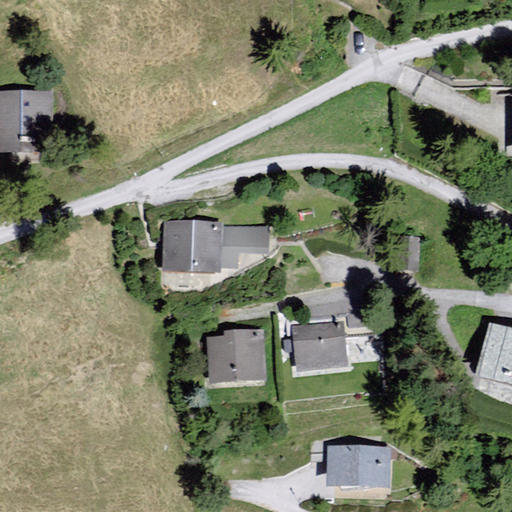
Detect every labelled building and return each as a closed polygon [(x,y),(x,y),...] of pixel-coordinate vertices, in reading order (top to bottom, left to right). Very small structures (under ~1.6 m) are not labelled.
[(0,163),(56,164),(57,99),(0,98),(0,163)] [(273,229),(162,226),(161,279),(223,280),(224,259),(272,260),(273,229)] [(349,373),(344,324),(284,330),(289,378),(349,373)] [(511,331),(490,326),(476,388),(511,395),(511,331)] [(269,388),(265,335),(204,340),(208,392),(269,388)] [(395,451),(326,452),(326,496),(395,495),(395,451)]
